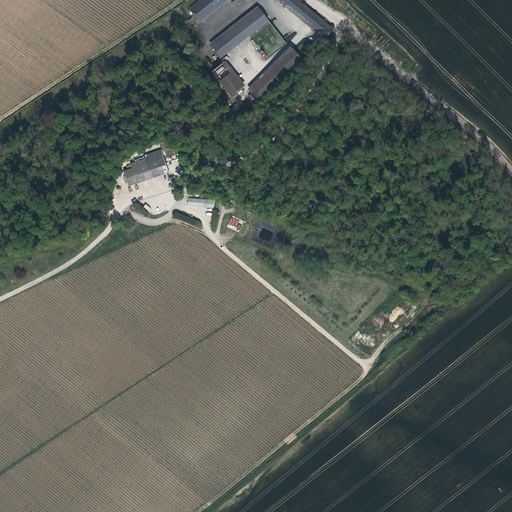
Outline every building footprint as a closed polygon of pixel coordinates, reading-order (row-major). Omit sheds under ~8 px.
[(201,0),(191,9),(200,20),(223,0),(235,0),(201,0)] [(202,22),(228,0),(223,0),(200,20),(202,22)] [(334,30),(297,0),(279,0),(325,39),(334,30)] [(223,58),(261,27),(253,17),(260,11),(257,6),(211,44),(223,58)] [(223,58),(214,47),(203,55),(210,68),(223,58)] [(260,99),(303,58),(295,50),(292,47),(250,88),(260,99)] [(224,60),(211,70),(232,97),(245,86),(224,60)] [(170,169),(163,147),(146,153),(153,175),(170,169)] [(149,179),(144,163),(126,169),(130,184),(149,179)] [(132,188),(150,182),(149,179),(130,184),(132,188)] [(213,208),(215,201),(189,198),(188,205),(213,208)] [(239,228),(240,225),(238,225),(239,219),(230,217),(228,225),(239,228)]
